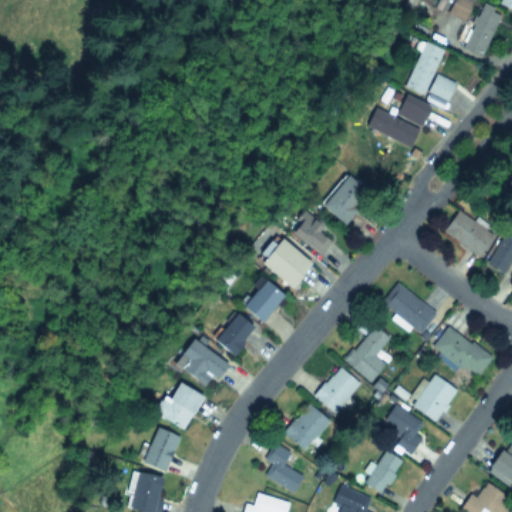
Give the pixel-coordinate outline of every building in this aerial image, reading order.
[(463,13),(467,7),(463,5),(465,0),(452,0),(446,12),(456,18),(460,11),(463,13)] [(511,0),(499,0),(498,6),(511,9),(511,0)] [(499,10),(479,2),(460,47),(480,56),(499,10)] [(439,48),(419,41),(403,87),(423,94),(439,48)] [(453,83),(434,73),(425,92),(444,101),(453,83)] [(418,125),(428,105),(402,93),(393,113),(418,125)] [(410,145),(418,126),(371,107),(363,125),(394,138),(393,139),(410,145)] [(321,203),(341,220),(365,191),(345,174),(321,203)] [(440,231),(478,255),(492,233),(455,208),(440,231)] [(320,253),(332,230),(300,212),(287,235),(320,253)] [(501,271),(510,255),(511,256),(511,231),(504,227),(485,263),(501,271)] [(309,264),(281,237),(259,260),(287,287),(309,264)] [(281,295),(263,279),(240,305),(258,321),(281,295)] [(415,333),(433,313),(395,281),(377,302),(415,333)] [(229,354),(253,328),(235,312),(211,338),(229,354)] [(383,364),(372,354),(387,337),(371,324),(341,359),(367,382),(383,364)] [(474,377),(489,355),(444,325),(429,347),(474,377)] [(171,364),(206,387),(223,361),(189,338),(171,364)] [(357,384),(336,365),(310,394),(331,412),(357,384)] [(432,421),(454,389),(430,373),(409,405),(432,421)] [(181,429),(200,395),(172,378),(152,412),(181,429)] [(302,450),(327,420),(305,402),(280,431),(302,450)] [(423,423),(392,403),(379,423),(398,435),(393,443),(406,450),(423,423)] [(139,461),(162,471),(177,436),(154,426),(139,461)] [(508,487),(511,481),(511,442),(506,438),(484,470),(508,487)] [(289,492),(300,476),(281,462),(288,452),(274,442),(261,458),(268,463),(261,472),(289,492)] [(362,483),(380,493),(399,459),(382,449),(362,483)] [(128,509),(142,511),(157,511),(160,499),(156,498),(160,476),(135,471),(128,509)] [(467,492),(457,508),(464,511),(476,511),(479,508),(485,511),(502,511),(511,499),(481,480),(472,494),(467,492)] [(367,511),(363,510),(368,497),(337,484),(330,502),(350,510),(349,511),(367,511)] [(283,511),(286,501),(254,492),(251,504),(242,502),(239,511),(283,511)]
